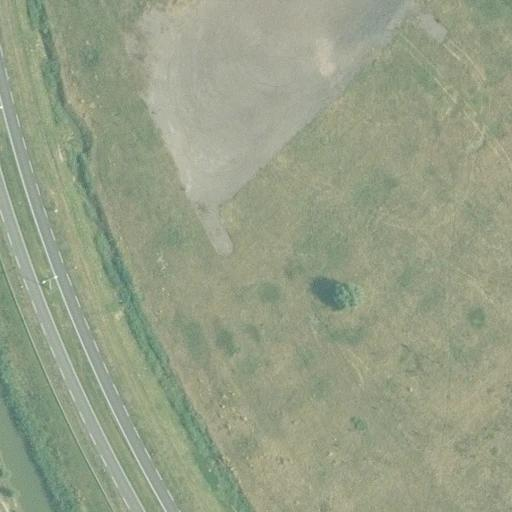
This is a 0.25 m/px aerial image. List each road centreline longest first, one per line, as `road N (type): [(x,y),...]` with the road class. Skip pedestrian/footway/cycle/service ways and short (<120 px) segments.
road 1 (tertiary): [(172,511),(82,334),(0,75)]
road 2 (tertiary): [(0,190),(53,342),(137,511)]
